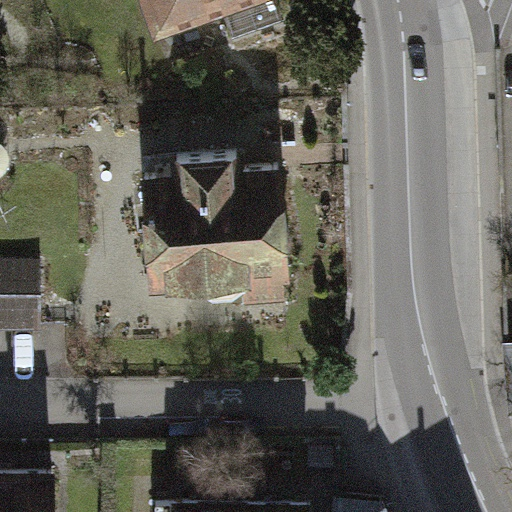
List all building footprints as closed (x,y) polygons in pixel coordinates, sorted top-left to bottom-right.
[(154,0),(161,19),(215,0),(226,0),(234,21),(281,5),(279,0),(154,0)] [(168,163),(146,165),(155,269),(237,261),(239,281),(286,276),(276,160),(243,163),(241,134),(166,140),(168,163)] [(52,260),(0,260),(0,326),(52,326),(52,260)] [(66,511),(66,469),(0,469),(0,511),(66,511)] [(311,511),(312,503),(188,502),(187,511),(311,511)]
